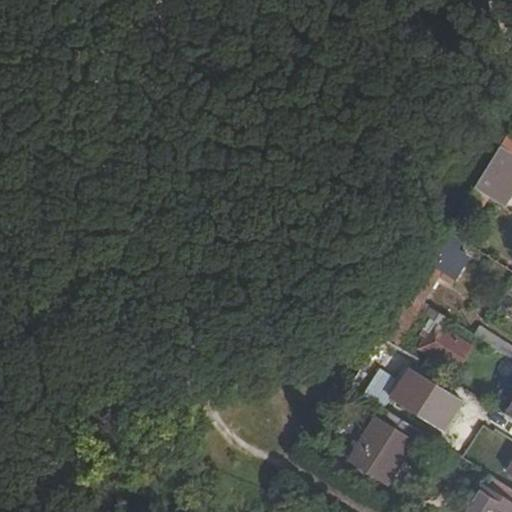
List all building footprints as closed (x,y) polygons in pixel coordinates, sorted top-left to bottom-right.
[(511,154),(511,135),(510,134),(501,148),(511,154)] [(511,162),(511,154),(501,148),(475,190),(488,199),(511,162)] [(488,199),(475,190),(461,211),(475,219),(488,199)] [(464,242),(448,232),(407,296),(422,305),(443,273),(451,278),(448,282),(455,286),(470,260),(458,252),(464,242)] [(507,310),(511,301),(511,277),(498,268),(481,294),(507,310)] [(437,318),(420,340),(463,371),(479,349),(437,318)] [(474,337),(496,351),(502,342),(480,328),(474,337)] [(381,337),(349,389),(426,436),(433,423),(426,419),(445,386),(416,368),(420,361),(381,337)] [(496,351),(511,361),(511,360),(511,348),(502,342),(496,351)] [(455,397),(454,383),(420,361),(416,368),(445,386),(426,419),(433,423),(426,436),(429,438),(455,397)] [(511,419),(506,416),(474,466),(492,477),(511,489),(511,419)] [(389,483),(414,443),(376,420),(352,460),(389,483)] [(511,489),(492,477),(485,488),(511,504),(511,489)] [(511,511),(511,504),(485,488),(468,511),(511,511)]
